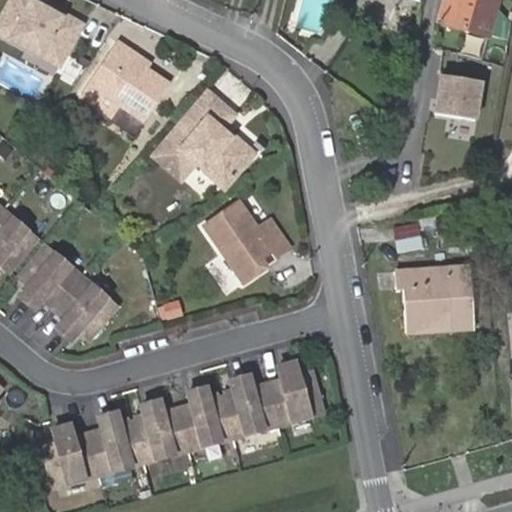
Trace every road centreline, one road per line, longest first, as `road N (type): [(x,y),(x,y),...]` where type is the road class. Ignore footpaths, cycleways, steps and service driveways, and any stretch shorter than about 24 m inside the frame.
road 1 (residential): [(349,313),(313,118),(300,90),(259,52),(148,0)]
road 2 (residential): [(0,334),(66,381),(97,380),(349,313)]
road 3 (unknown): [(324,176),(412,137),(439,0)]
road 4 (residential): [(380,511),(349,313)]
